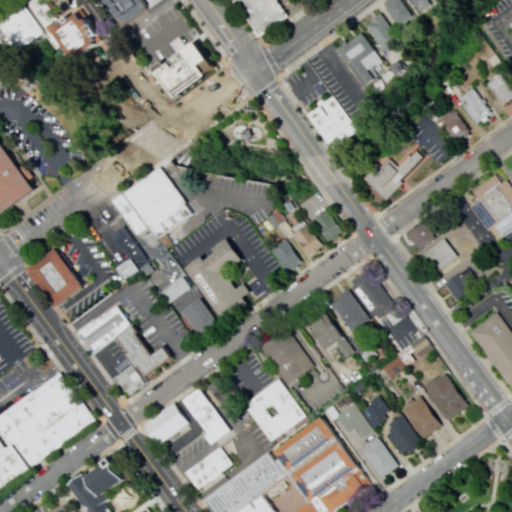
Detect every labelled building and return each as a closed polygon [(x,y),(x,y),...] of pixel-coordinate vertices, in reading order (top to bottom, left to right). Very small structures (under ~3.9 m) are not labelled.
[(50,32),(28,2),(30,0),(45,0),(62,23),(50,32)] [(142,0),(150,11),(124,30),(102,0),(142,0)] [(262,39),(236,0),(273,0),(286,19),(262,39)] [(387,6),(395,0),(402,0),(417,18),(404,28),(387,6)] [(429,0),(433,5),(421,14),(411,0),(429,0)] [(11,11),(24,1),(48,34),(35,44),(11,11)] [(62,23),(82,8),(102,35),(95,39),(100,45),(78,61),(75,57),(71,60),(50,32),(62,23)] [(35,44),(23,53),(17,46),(0,23),(0,19),(11,11),(35,44)] [(385,17),(403,43),(389,54),(370,28),(385,17)] [(0,23),(17,46),(0,58),(0,23)] [(353,44),(352,42),(364,33),(387,64),(374,73),(353,44)] [(157,72),(176,97),(182,93),(185,97),(220,71),(200,44),(170,66),(168,64),(157,72)] [(374,73),(365,80),(344,51),(353,44),(374,73)] [(393,69),(402,62),(408,71),(399,78),(393,69)] [(0,85),(9,79),(0,67),(0,85)] [(285,79),(300,108),(326,95),(317,79),(306,84),(300,72),(285,79)] [(490,88),(505,76),(511,85),(511,103),(506,108),(490,88)] [(476,91),(491,113),(495,119),(486,125),(485,123),(481,126),(463,100),(476,91)] [(339,97),(363,130),(335,150),(311,117),(328,105),(339,97)] [(438,100),(446,113),(437,119),(428,106),(438,100)] [(458,110),(477,135),(465,145),(446,119),(458,110)] [(467,134),(451,113),(438,123),(454,143),(467,134)] [(244,135),(249,130),(254,131),(257,136),(252,142),(246,140),(244,135)] [(0,152),(14,171),(13,172),(0,181),(0,152)] [(420,152),(427,159),(404,182),(407,185),(390,202),(367,180),(390,156),(401,167),(412,156),(414,158),(420,152)] [(23,185),(28,181),(18,168),(14,171),(13,172),(0,181),(0,185),(13,204),(29,193),(23,185)] [(128,196),(163,169),(190,205),(188,206),(195,216),(170,235),(163,241),(155,231),(128,196)] [(511,196),(480,220),(472,208),(484,200),(477,191),(498,176),(503,184),(508,181),(511,187),(511,196)] [(0,214),(13,204),(0,185),(0,214)] [(118,204),(128,196),(155,231),(144,239),(118,204)] [(480,220),(511,196),(511,231),(502,239),(495,230),(490,234),(480,220)] [(286,206),(292,202),(297,211),(291,215),(286,206)] [(331,213),(347,235),(333,245),(317,223),(331,213)] [(278,217),(282,215),(288,223),(284,225),(278,217)] [(271,222),(277,217),(283,226),(277,231),(271,222)] [(306,221),(325,247),(311,257),(295,236),(297,234),(294,230),(306,221)] [(413,236),(429,224),(440,239),(424,251),(413,236)] [(126,227),(153,264),(130,281),(120,268),(132,260),(114,236),(126,227)] [(213,252),(229,240),(245,263),(228,275),(240,292),(248,286),(250,289),(254,295),(247,300),(252,307),(226,326),(187,271),(203,259),(207,264),(216,257),(213,252)] [(449,240),(462,258),(436,276),(423,259),(449,240)] [(275,253),(289,242),(306,266),(292,276),(275,253)] [(58,249),(87,288),(60,308),(32,268),(58,249)] [(447,286),(471,269),(482,285),(459,302),(447,286)] [(373,275),(394,303),(378,315),(357,287),(373,275)] [(185,278),(194,290),(173,305),(164,293),(185,278)] [(341,302),(353,293),(373,323),(356,335),(336,306),(341,302)] [(186,314),(205,301),(222,325),(204,338),(186,314)] [(82,335),(120,307),(135,327),(116,342),(97,355),(82,335)] [(328,314),(356,354),(347,361),(338,349),(329,355),(309,327),(328,314)] [(500,315),(511,331),(511,387),(473,334),(500,315)] [(119,341),(135,329),(156,358),(166,351),(174,361),(147,380),(119,341)] [(290,330),(318,368),(292,387),(264,349),(290,330)] [(358,338),(365,333),(378,354),(372,358),(358,338)] [(437,350),(423,360),(419,354),(414,357),(419,364),(411,369),(402,357),(428,338),(437,350)] [(386,371),(402,359),(411,371),(395,383),(386,371)] [(139,373),(137,375),(142,381),(144,380),(148,386),(132,398),(127,391),(123,394),(115,382),(135,368),(139,373)] [(102,422),(0,495),(0,421),(66,373),(102,422)] [(441,385),(451,379),(471,409),(451,422),(428,388),(438,381),(441,385)] [(284,382),(309,417),(279,438),(254,403),(284,382)] [(187,404),(204,392),(233,432),(215,446),(210,439),(212,438),(187,404)] [(385,397),(392,407),(386,411),(391,418),(382,424),(370,407),(373,405),(375,409),(381,405),(378,401),(385,397)] [(415,401),(418,405),(426,400),(447,429),(428,443),(407,414),(413,409),(410,405),(415,401)] [(363,410),(371,429),(384,423),(380,414),(384,412),(380,402),(363,410)] [(177,405),(193,426),(164,447),(148,426),(177,405)] [(333,411),(339,407),(345,415),(340,419),(333,411)] [(341,418),(357,407),(376,434),(364,443),(357,432),(353,435),(341,418)] [(282,447),(324,417),(377,488),(344,511),(329,511),(321,500),(301,473),(282,447)] [(392,428),(406,418),(425,444),(422,446),(424,449),(413,457),(412,455),(406,459),(400,451),(402,449),(399,445),(397,446),(392,439),(397,435),(392,428)] [(373,445),(380,439),(403,469),(387,482),(366,454),(375,448),(373,445)] [(215,511),(208,502),(282,447),(301,473),(266,498),(276,511),(215,511)] [(237,468),(201,493),(188,475),(224,449),(237,468)] [(87,477),(111,459),(127,480),(108,494),(113,500),(107,504),(112,511),(89,511),(70,486),(85,475),(87,477)] [(305,511),(321,500),(329,511),(305,511)]
